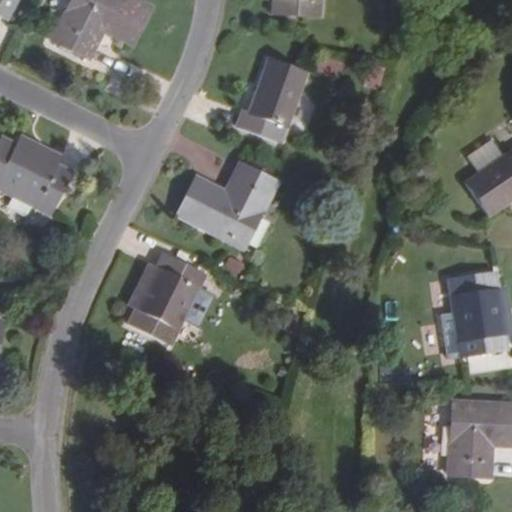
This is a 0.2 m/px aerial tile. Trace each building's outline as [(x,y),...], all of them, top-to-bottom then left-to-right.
[(0,0),(0,16),(8,20),(17,0),(0,0)] [(132,46),(151,7),(136,0),(73,0),(66,15),(64,14),(50,41),(88,60),(103,33),(132,46)] [(272,0),(272,15),(319,19),(320,0),(272,0)] [(242,111),(236,126),(282,143),(307,75),(267,62),(248,113),(242,111)] [(474,151),(486,169),(511,152),(499,134),(474,151)] [(62,156),(20,135),(15,145),(57,166),(62,156)] [(0,191),(49,216),(70,173),(57,166),(15,145),(1,138),(0,139),(0,191)] [(511,151),(464,184),(487,219),(511,201),(511,151)] [(196,179),(177,217),(241,249),(262,210),(263,211),(277,185),(239,165),(225,193),(196,179)] [(163,255),(156,268),(134,310),(127,324),(170,345),(205,276),(163,255)] [(241,267),(228,261),(224,270),(236,277),(241,267)] [(125,306),(134,310),(156,268),(147,264),(125,306)] [(460,358),(506,351),(504,337),(496,290),(494,275),(447,281),(460,358)] [(511,322),(507,288),(496,290),(504,337),(511,335),(511,322)] [(294,326),(286,322),(279,335),(288,339),(294,326)] [(467,374),(503,369),(501,355),(465,360),(467,374)] [(511,448),(511,404),(452,402),(449,448),(448,448),(447,476),(489,479),(492,447),(511,448)]
